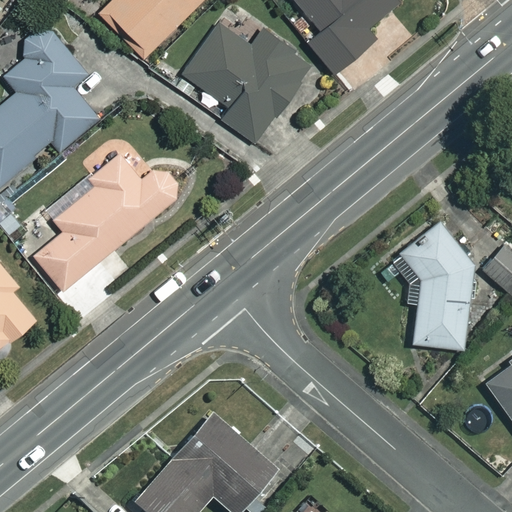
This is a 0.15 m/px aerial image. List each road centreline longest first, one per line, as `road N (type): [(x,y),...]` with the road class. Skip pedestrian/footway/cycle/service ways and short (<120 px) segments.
road 1 (tertiary): [(214,287),(511,43)]
road 2 (residential): [(466,511),(214,287)]
road 3 (tertiary): [(0,465),(214,287)]
